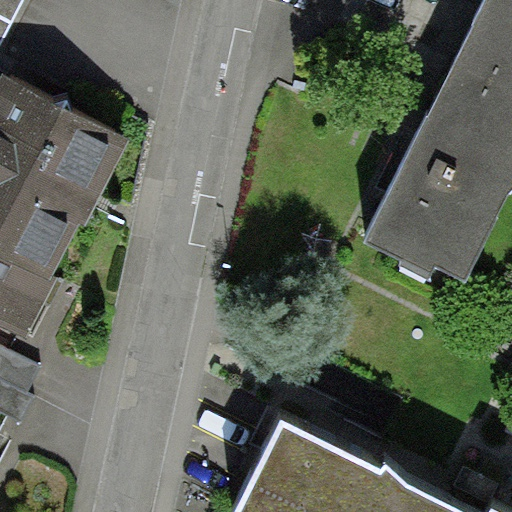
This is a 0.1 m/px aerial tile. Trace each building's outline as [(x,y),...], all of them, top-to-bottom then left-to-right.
[(0,0),(0,44),(22,0),(0,0)] [(511,0),(484,0),(367,240),(433,272),(436,265),(467,280),(509,194),(511,190),(511,0)] [(131,139),(4,74),(0,80),(0,254),(51,281),(80,224),(86,227),(131,139)] [(51,281),(0,254),(0,323),(26,337),(55,282),(51,281)] [(43,364),(0,342),(0,377),(29,392),(43,364)] [(29,392),(0,377),(0,411),(21,422),(34,394),(29,392)] [(382,469),(281,420),(233,511),(497,511),(491,508),(489,511),(465,511),(406,483),(385,462),(382,469)]
